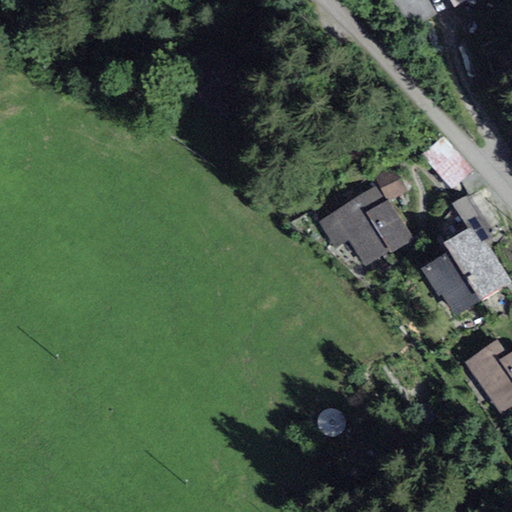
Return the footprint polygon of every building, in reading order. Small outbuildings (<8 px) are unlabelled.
[(392,0),(409,28),(432,14),(422,0),(392,0)] [(210,49),(186,80),(219,106),(243,75),(210,49)] [(452,192),(475,169),(443,136),(420,159),(452,192)] [(378,190),(323,225),(336,245),(351,235),(364,254),(382,241),(389,252),(409,239),(378,190)] [(472,230),(448,246),(455,256),(482,298),(508,284),(472,230)] [(482,298),(455,256),(427,273),(439,291),(443,289),(458,314),(481,299),(482,298)] [(470,365),(479,378),(481,376),(498,401),(511,391),(511,357),(508,360),(498,345),(470,365)]
